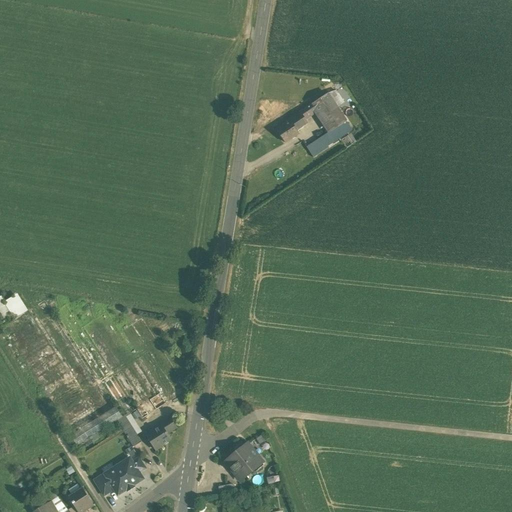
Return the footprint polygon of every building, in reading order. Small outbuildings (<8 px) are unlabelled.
[(346,122),(328,94),(312,104),(318,113),(330,132),(331,132),(346,122)] [(312,104),(301,112),(306,121),(318,113),(312,104)] [(301,112),(287,121),(288,123),(277,130),(285,143),(299,135),(296,130),(308,123),(306,121),(301,112)] [(346,122),(331,132),(330,132),(321,138),(327,147),(352,130),(346,122)] [(321,138),(306,147),(313,158),(328,148),(327,147),(321,138)] [(13,316),(0,297),(0,320),(2,323),(13,316)] [(44,301),(2,328),(80,451),(118,427),(115,422),(117,421),(118,420),(105,400),(109,397),(98,379),(95,381),(44,301)] [(134,410),(66,305),(54,312),(98,379),(109,397),(105,400),(118,420),(125,416),(134,410)] [(159,394),(106,312),(83,327),(136,409),(159,394)] [(185,386),(141,319),(122,331),(168,402),(185,391),(185,386)] [(159,394),(136,409),(143,418),(165,404),(159,394)] [(227,412),(221,416),(224,421),(230,416),(227,412)] [(118,420),(117,421),(127,437),(135,432),(125,416),(118,420)] [(170,419),(153,430),(154,432),(147,436),(156,451),(162,447),(162,446),(170,440),(167,434),(176,428),(170,419)] [(141,442),(135,432),(127,437),(134,447),(141,442)] [(247,444),(225,462),(241,481),(263,463),(247,444)] [(132,448),(127,451),(130,456),(135,453),(132,448)] [(139,458),(132,463),(139,472),(145,468),(139,458)] [(132,463),(117,472),(115,468),(105,474),(114,489),(118,495),(143,479),(139,473),(139,472),(132,463)] [(114,489),(105,474),(94,481),(104,496),(114,489)] [(234,485),(219,488),(220,494),(235,492),(234,485)] [(82,487),(68,496),(74,506),(77,511),(83,511),(94,505),(82,487)] [(51,488),(45,492),(48,496),(48,497),(54,493),(51,488)] [(48,496),(40,500),(43,506),(51,502),(57,498),(54,493),(48,497),(48,496)] [(65,511),(67,510),(57,498),(51,502),(57,511),(65,511)] [(40,500),(30,507),(33,511),(43,506),(40,500)] [(57,511),(51,502),(43,506),(33,511),(57,511)]
